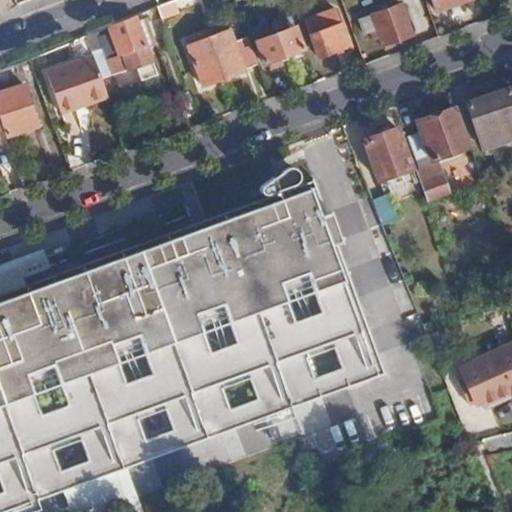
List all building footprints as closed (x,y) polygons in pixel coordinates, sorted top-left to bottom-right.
[(171,0),(159,5),(162,15),(196,4),(193,0),(171,0)] [(431,0),(435,8),(458,0),(431,0)] [(400,2),(361,16),(366,30),(369,30),(372,38),(379,36),(383,48),(401,42),(399,38),(411,33),(400,2)] [(145,50),(170,40),(162,15),(159,5),(133,15),(145,50)] [(333,6),(304,16),(318,55),(346,45),(333,6)] [(154,74),(145,50),(133,15),(101,28),(84,35),(91,54),(100,77),(134,67),(139,79),(154,74)] [(252,30),(262,61),(302,48),(291,19),(283,22),(282,20),(271,23),(271,20),(260,23),(260,27),(252,30)] [(202,85),(244,70),(228,26),(216,30),(216,34),(198,40),(196,37),(185,40),(202,85)] [(59,112),(106,95),(100,77),(91,54),(43,73),(59,112)] [(0,110),(8,133),(36,123),(23,84),(0,92),(0,110)] [(468,102),(478,131),(488,128),(489,130),(498,128),(497,124),(511,119),(511,97),(509,87),(468,102)] [(407,133),(418,162),(467,144),(454,108),(417,120),(419,129),(407,133)] [(365,139),(379,179),(411,167),(396,128),(365,139)] [(438,163),(416,170),(427,200),(447,192),(438,163)] [(239,426),(222,381),(251,371),(267,416),(387,372),(316,178),(0,292),(0,466),(15,508),(72,488),(56,442),(82,433),(98,478),(156,457),(140,412),(166,402),(183,447),(239,426)] [(389,193),(373,198),(381,218),(383,223),(399,218),(389,193)] [(425,328),(441,367),(456,361),(441,321),(425,328)] [(511,396),(511,395),(511,343),(461,366),(473,401),(479,399),(481,403),(509,390),(511,396)]
